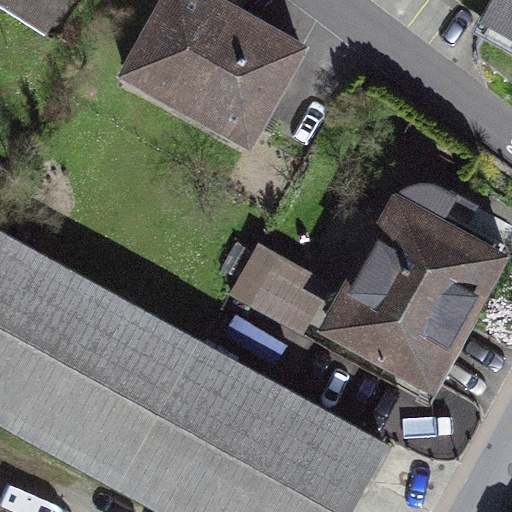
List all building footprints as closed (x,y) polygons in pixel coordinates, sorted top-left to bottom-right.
[(23,0),(54,19),(65,0),(23,0)] [(168,0),(125,76),(249,146),(303,49),(215,0),(168,0)] [(511,0),(508,0),(497,20),(511,27),(511,0)] [(334,329),(430,382),(505,248),(446,214),(451,198),(436,187),(415,187),(397,197),(381,225),(388,229),(334,329)] [(0,237),(0,422),(164,511),(348,511),(386,444),(2,234),(0,237)] [(328,286),(277,258),(251,305),(302,333),(328,286)]
